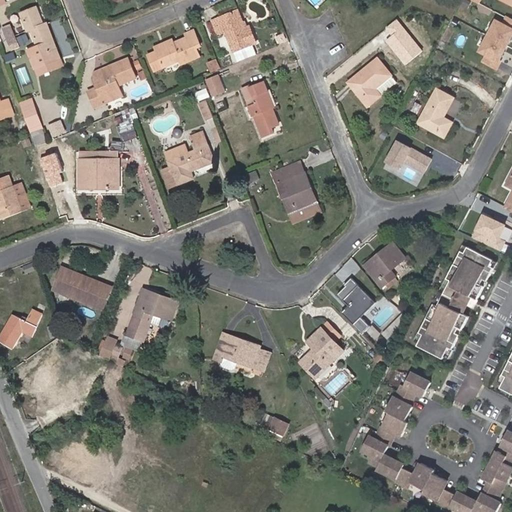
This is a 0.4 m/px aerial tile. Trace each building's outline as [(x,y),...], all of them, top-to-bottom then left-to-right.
[(61,58),(47,24),(44,25),(37,7),(21,13),(28,31),(31,29),(38,47),(28,50),(35,69),(36,68),(61,58)] [(238,11),(213,21),(218,34),(226,31),(238,62),(256,54),(252,44),(256,43),(250,27),(245,28),(238,11)] [(500,69),(511,44),(511,16),(507,15),(505,20),(498,17),(481,52),(486,54),(483,61),(500,69)] [(20,47),(10,25),(3,27),(12,51),(20,47)] [(200,57),(197,48),(201,46),(194,30),(185,34),(187,37),(174,43),(172,39),(164,43),(165,46),(156,49),(157,51),(148,55),(155,72),(164,68),(180,61),(182,64),(200,57)] [(419,38),(426,46),(434,39),(427,31),(419,38)] [(285,40),(283,35),(277,38),(279,43),(285,40)] [(63,65),(61,58),(36,68),(38,75),(63,65)] [(375,89),(392,76),(392,75),(378,58),(348,83),(368,107),(381,96),(375,89)] [(119,85),(136,78),(128,59),(110,66),(112,70),(93,78),(97,88),(89,91),(92,99),(95,106),(95,107),(104,104),(101,97),(120,89),(119,85)] [(220,68),(216,60),(208,63),(212,72),(220,68)] [(93,78),(112,70),(110,66),(95,72),(93,78)] [(220,78),(235,72),(234,68),(219,75),(220,78)] [(148,78),(145,71),(139,73),(142,81),(148,78)] [(220,78),(219,75),(206,80),(213,97),(226,91),(220,78)] [(397,82),(392,76),(375,89),(381,96),(397,82)] [(271,109),(264,93),(268,91),(265,82),(250,87),(249,86),(242,89),(253,116),(254,116),(263,137),(274,133),(272,127),(279,125),(273,108),(271,109)] [(104,104),(123,96),(120,89),(101,97),(104,104)] [(444,118),(454,98),(437,89),(418,123),(445,137),(453,122),(444,118)] [(0,120),(17,115),(11,97),(3,99),(0,90),(0,120)] [(275,107),(268,91),(264,93),(271,109),(273,108),(275,107)] [(34,105),(32,99),(20,103),(22,110),(34,105)] [(214,117),(207,101),(199,104),(206,120),(214,117)] [(41,123),(34,105),(22,110),(29,128),(41,123)] [(139,135),(129,108),(114,114),(118,127),(124,141),(139,135)] [(51,127),(55,136),(66,131),(63,122),(51,127)] [(43,130),(41,123),(29,128),(31,134),(43,130)] [(48,142),(43,130),(31,134),(36,147),(48,142)] [(185,145),(166,153),(169,161),(168,161),(171,168),(163,172),(169,188),(194,178),(191,171),(215,162),(203,132),(191,137),(196,150),(189,153),(185,145)] [(425,172),(432,159),(398,140),(391,153),(404,161),(425,172)] [(123,152),(124,142),(113,141),(112,148),(113,151),(123,152)] [(404,161),(391,153),(386,161),(400,169),(404,161)] [(119,188),(120,159),(118,159),(81,159),(79,160),(79,189),(91,189),(91,181),(108,181),(108,188),(119,188)] [(312,191),(300,162),(273,172),(278,184),(285,181),(291,195),(283,198),(290,214),(315,204),(310,192),(312,191)] [(34,208),(25,181),(15,184),(12,174),(0,177),(0,212),(2,219),(34,208)] [(291,195),(285,181),(278,184),(283,198),(291,195)] [(318,203),(312,191),(310,192),(315,204),(318,203)] [(502,249),(511,226),(511,223),(486,212),(474,237),(502,249)] [(396,276),(391,270),(406,258),(393,242),(378,254),(381,258),(367,269),(382,287),(386,285),(395,277),(396,276)] [(418,345),(443,359),(449,347),(453,349),(460,334),(456,333),(459,328),(463,329),(469,316),(463,313),(471,296),(472,297),(478,300),(485,286),(481,284),(484,279),(487,281),(494,267),(491,266),(493,260),(468,247),(465,252),(464,252),(461,251),(447,278),(448,279),(451,280),(438,305),(436,304),(434,304),(420,332),(423,334),(418,345)] [(367,269),(381,258),(378,254),(364,266),(367,269)] [(113,287),(62,266),(53,290),(103,311),(113,287)] [(389,289),(399,281),(395,277),(386,285),(389,289)] [(362,318),(376,303),(352,278),(345,285),(346,287),(338,295),(349,306),(342,313),(363,334),(370,327),(362,318)] [(446,278),(433,303),(434,304),(436,304),(438,305),(451,280),(448,279),(447,278),(446,278)] [(161,295),(144,289),(143,292),(160,298),(161,295)] [(172,321),(179,301),(161,295),(160,298),(143,292),(127,335),(144,341),(152,321),(154,314),(171,320),(172,321)] [(474,308),(478,300),(472,297),(471,296),(467,305),(474,308)] [(29,319),(12,312),(1,341),(17,347),(24,331),(36,336),(46,311),(34,307),(29,319)] [(168,327),(171,320),(154,314),(152,321),(168,327)] [(341,336),(328,323),(322,328),(335,341),(341,336)] [(335,341),(322,328),(308,341),(315,349),(301,362),(316,378),(330,364),(326,360),(340,346),(335,341)] [(420,332),(419,332),(415,341),(419,343),(423,334),(420,332)] [(230,339),(231,336),(223,333),(214,359),(222,362),(230,339)] [(115,345),(117,340),(109,337),(107,341),(103,351),(101,355),(123,365),(125,361),(119,358),(111,354),(115,345)] [(103,351),(107,341),(102,339),(99,348),(103,351)] [(264,371),(271,353),(260,349),(261,346),(242,340),(241,343),(230,339),(222,362),(221,363),(221,365),(224,368),(231,370),(234,370),(236,368),(238,362),(264,371)] [(119,358),(123,348),(115,345),(111,354),(119,358)] [(330,364),(344,351),(340,346),(326,360),(330,364)] [(129,359),(133,350),(127,347),(124,358),(129,359)] [(453,349),(449,347),(445,356),(449,358),(453,349)] [(57,349),(44,358),(49,366),(62,357),(57,349)] [(88,369),(103,376),(109,361),(94,355),(88,369)] [(500,388),(511,393),(511,356),(503,375),(505,376),(506,377),(502,385),(500,388)] [(53,402),(69,386),(43,360),(27,376),(53,402)] [(498,501),(511,471),(511,432),(508,431),(501,445),(505,447),(502,453),(498,451),(493,460),(489,469),(486,468),(485,471),(487,472),(484,478),(490,481),(483,494),(482,493),(477,502),(458,492),(456,494),(443,488),(447,480),(439,476),(434,473),(435,470),(421,463),(415,474),(403,467),(404,465),(384,454),(395,433),(402,436),(409,422),(406,421),(413,407),(409,405),(416,392),(424,396),(431,382),(411,372),(404,386),(403,385),(396,398),(393,397),(386,411),(389,412),(376,439),(369,436),(362,449),(372,455),(369,462),(378,467),(377,468),(397,478),(396,480),(409,487),(412,483),(425,489),(424,493),(437,500),(436,501),(450,508),(451,506),(463,511),(484,511),(485,511),(497,511),(502,503),(498,501)] [(503,375),(502,374),(498,383),(502,385),(506,377),(505,376),(503,375)] [(333,399),(320,384),(318,387),(331,401),(333,399)] [(272,424),(275,418),(268,415),(265,421),(272,424)] [(284,435),(289,424),(275,418),(272,424),(271,426),(266,423),(265,426),(270,428),(283,435),(284,435)] [(283,435),(270,428),(268,433),(281,439),(283,435)] [(64,464),(86,473),(95,451),(74,441),(64,464)]
